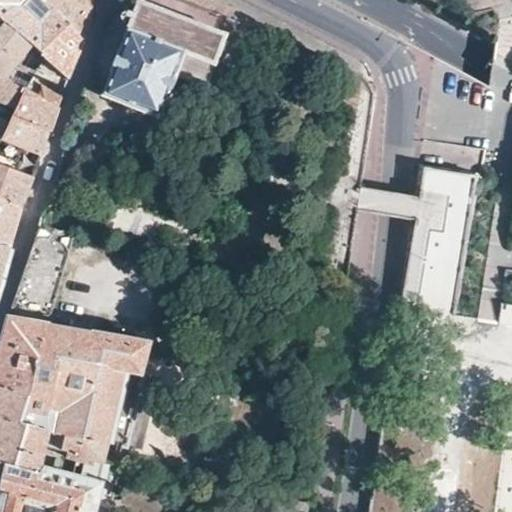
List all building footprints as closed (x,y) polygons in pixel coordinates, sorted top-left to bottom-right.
[(0,0),(0,17),(3,20),(4,21),(5,21),(24,36),(31,43),(43,53),(42,55),(43,56),(55,68),(69,80),(80,54),(82,47),(84,41),(72,29),(57,14),(43,0),(0,0)] [(43,0),(57,14),(72,29),(84,41),(87,32),(87,28),(87,27),(90,20),(91,14),(92,8),(92,0),(43,0)] [(224,34),(230,17),(185,0),(111,0),(113,8),(127,5),(137,4),(138,1),(224,34)] [(185,0),(230,17),(288,40),(298,44),(239,13),(214,0),(185,0)] [(98,56),(86,86),(90,88),(100,92),(99,93),(102,97),(132,109),(156,118),(158,118),(161,117),(171,90),(172,91),(176,81),(177,77),(205,87),(213,65),(213,64),(224,34),(138,1),(137,4),(127,30),(125,31),(118,50),(116,49),(111,62),(98,56)] [(114,16),(98,56),(111,62),(116,49),(118,50),(125,31),(127,30),(137,4),(127,5),(113,8),(110,11),(111,14),(114,16)] [(0,75),(4,78),(18,60),(31,43),(24,36),(5,21),(4,21),(3,20),(0,17),(0,75)] [(64,93),(69,80),(55,68),(43,56),(23,87),(44,98),(59,107),(63,96),(64,93)] [(0,101),(15,107),(12,114),(43,128),(50,132),(54,121),(56,116),(59,107),(44,98),(23,87),(4,78),(0,75),(0,101)] [(0,115),(9,120),(12,114),(15,107),(0,101),(0,115)] [(9,120),(0,137),(0,138),(24,148),(42,156),(46,144),(50,132),(43,128),(12,114),(9,120)] [(0,115),(0,136),(0,137),(9,120),(0,115)] [(5,160),(0,158),(0,199),(23,208),(28,199),(37,173),(5,160)] [(0,245),(11,249),(13,243),(23,208),(0,199),(0,245)] [(0,461),(41,471),(43,464),(50,432),(64,435),(61,449),(75,452),(74,456),(104,463),(125,373),(142,376),(150,340),(45,321),(72,236),(39,226),(10,314),(3,338),(0,350),(0,461)] [(0,285),(11,249),(0,245),(0,285)] [(0,511),(96,511),(104,480),(43,464),(41,471),(0,461),(0,511)] [(314,511),(316,503),(307,501),(293,498),(272,495),(269,511),(314,511)]
